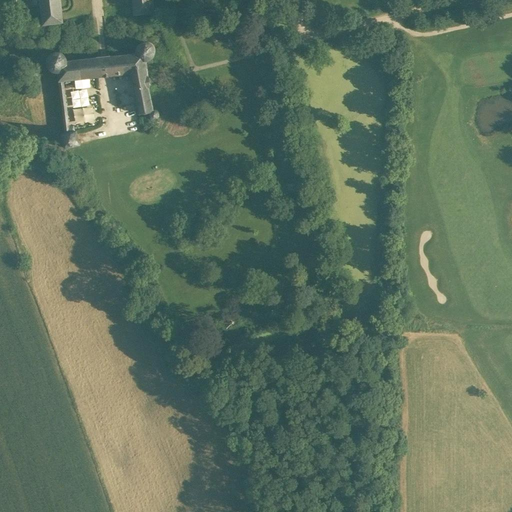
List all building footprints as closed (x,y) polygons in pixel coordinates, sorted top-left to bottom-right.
[(40,0),(43,25),(62,23),(59,0),(40,0)] [(153,0),(133,0),(135,14),(155,12),(153,0)] [(259,39),(253,41),(256,50),(262,48),(259,39)] [(54,71),(58,72),(65,133),(61,134),(65,148),(80,144),(76,131),(71,132),(64,80),(82,78),(98,76),(106,75),(132,72),(134,84),(140,114),(149,112),(151,119),(154,118),(156,118),(157,117),(158,116),(159,114),(159,113),(158,111),(156,110),(155,110),(153,110),(148,86),(150,86),(149,81),(149,78),(148,76),(147,76),(146,61),(149,60),(152,57),(154,54),(154,51),(153,47),(151,44),(148,43),(145,42),(141,43),(138,45),(137,48),(136,52),(137,55),(109,57),(104,58),(98,58),(67,61),(66,57),(63,54),(60,52),(56,52),(52,53),(49,56),(48,59),(47,63),(48,67),(51,69),(54,71)] [(79,97),(87,96),(86,88),(70,89),(72,113),(81,113),(79,97)]
